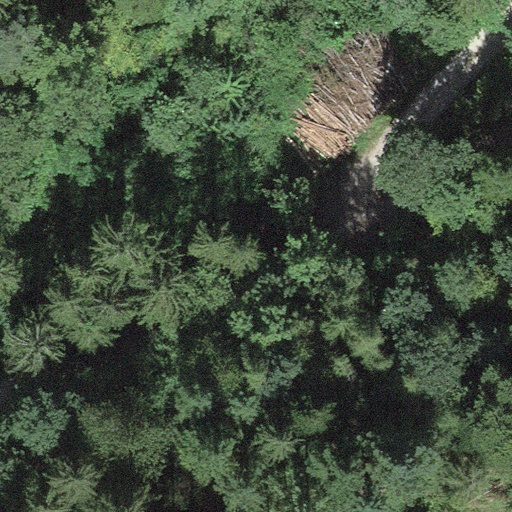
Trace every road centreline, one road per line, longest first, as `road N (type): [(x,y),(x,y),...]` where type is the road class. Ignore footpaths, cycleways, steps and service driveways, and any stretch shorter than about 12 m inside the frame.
road 1 (track): [(0,408),(57,392),(257,292),(357,225),(426,92),(511,17)]
road 2 (track): [(357,225),(511,130)]
